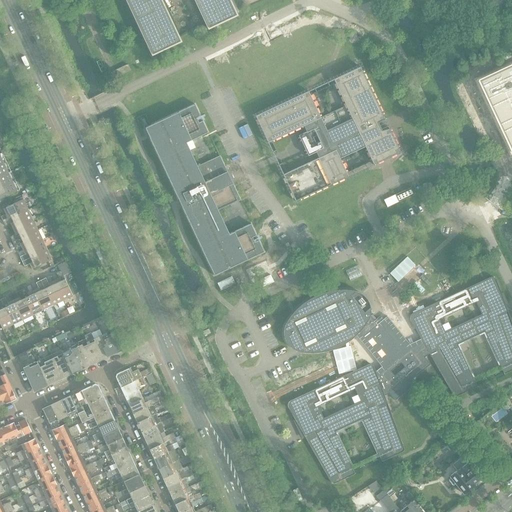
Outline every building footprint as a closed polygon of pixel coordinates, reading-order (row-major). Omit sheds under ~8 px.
[(195,0),(208,28),(236,15),(228,0),(126,0),(152,54),(180,41),(160,0),(195,0)] [(509,68),(476,84),(511,156),(511,155),(511,58),(506,62),(509,68)] [(117,76),(130,70),(127,65),(115,71),(117,76)] [(400,152),(389,128),(382,130),(378,123),(385,120),(360,67),(333,79),(346,106),(320,118),(308,91),(255,116),(268,143),(303,126),(306,132),(298,135),(308,156),(316,152),(318,158),(282,175),(288,186),(290,190),(295,202),(348,177),(347,173),(340,159),(365,147),(372,161),(373,165),(400,152)] [(240,200),(232,182),(220,156),(197,166),(186,143),(208,133),(195,104),(145,128),(214,276),(264,252),(258,240),(254,242),(252,238),(256,236),(251,224),(229,234),(218,211),(240,200)] [(0,199),(17,191),(0,156),(0,199)] [(387,208),(413,195),(410,188),(383,200),(387,208)] [(3,221),(27,210),(25,205),(24,205),(22,200),(6,207),(8,213),(0,217),(3,221)] [(31,219),(29,214),(27,210),(3,221),(5,226),(13,222),(15,228),(31,220),(32,220),(32,219),(31,219)] [(12,241),(37,230),(35,225),(34,225),(31,220),(15,228),(18,233),(10,237),(12,241)] [(40,239),(38,234),(39,234),(37,230),(12,241),(15,246),(22,243),(25,248),(41,240),(42,240),(41,239),(40,239)] [(22,262),(47,250),(44,244),(43,245),(41,240),(25,248),(27,253),(19,257),(22,262)] [(50,259),(48,255),(48,254),(47,250),(22,262),(24,266),(32,263),(35,268),(39,266),(42,271),(51,266),(49,261),(51,260),(51,259),(50,259)] [(73,296),(64,278),(70,275),(66,268),(56,273),(60,281),(54,283),(63,301),(63,300),(63,299),(67,297),(68,298),(72,296),(73,296)] [(270,275),(259,280),(263,287),(274,282),(270,275)] [(404,450),(404,449),(384,396),(389,393),(395,401),(412,387),(407,380),(412,376),(413,378),(430,364),(424,357),(429,354),(453,395),(453,396),(454,397),(455,397),(456,397),(457,397),(477,387),(458,345),(485,333),(504,374),(511,370),(511,323),(507,310),(500,313),(498,306),(507,303),(502,293),(503,293),(501,293),(496,281),(496,280),(495,279),(494,278),(493,278),(492,277),(491,277),(490,277),(489,278),(412,313),(411,314),(411,315),(410,316),(410,317),(409,318),(409,319),(410,320),(410,321),(422,342),(400,352),(374,320),(376,319),(372,314),(371,316),(370,315),(370,313),(370,311),(370,309),(370,307),(370,305),(369,303),(368,301),(367,299),(366,298),(365,296),(363,295),(361,294),(360,293),(358,292),(356,291),(354,291),(353,291),(349,290),(345,290),(342,290),(338,290),(334,290),(330,291),(327,292),(323,293),(320,294),(316,295),(313,297),(310,299),(307,301),(304,302),(302,304),(299,307),(297,309),(294,311),(291,316),(286,322),(285,324),(284,326),(284,328),(283,330),(283,332),(283,334),(284,336),(284,338),(285,340),(286,342),(287,344),(288,345),(289,347),(292,348),(294,350),(297,351),(299,352),(302,352),(305,353),(309,353),(312,353),(316,353),(320,352),(324,352),(327,351),(331,350),(335,349),(338,347),(342,345),(345,344),(348,342),(351,339),(350,337),(353,334),(356,331),(358,330),(387,367),(377,375),(374,367),(373,366),(372,365),(371,365),(370,364),(369,364),(368,364),(367,365),(290,401),(289,401),(289,402),(288,402),(287,403),(287,404),(287,405),(287,406),(288,407),(295,420),(293,420),(293,421),(294,421),(298,430),(307,426),(310,432),(304,435),(331,483),(332,484),(333,484),(334,484),(355,474),(352,467),(335,432),(362,419),(382,462),(402,452),(403,452),(403,451),(404,450)] [(63,301),(54,283),(49,286),(46,278),(45,278),(41,280),(53,305),(57,303),(57,302),(62,300),(62,301),(63,301)] [(53,305),(41,280),(36,283),(40,290),(34,293),(43,310),(43,309),(47,307),(48,308),(53,305)] [(43,310),(34,293),(29,295),(25,287),(21,290),(33,315),(37,313),(37,312),(41,309),(42,310),(43,310)] [(33,315),(21,290),(16,292),(19,300),(14,303),(23,320),(23,319),(22,318),(27,316),(28,317),(33,315)] [(23,320),(14,303),(9,305),(5,297),(0,299),(12,324),(17,322),(17,321),(21,319),(22,320),(23,320)] [(12,324),(0,299),(0,324),(2,329),(3,329),(3,328),(7,326),(7,327),(12,324)] [(69,314),(67,309),(60,313),(63,318),(69,314)] [(104,348),(105,347),(105,344),(107,343),(102,334),(94,338),(91,332),(85,335),(86,338),(97,361),(107,356),(104,348)] [(122,349),(114,332),(113,332),(108,333),(107,332),(102,334),(107,343),(105,344),(105,347),(104,348),(107,356),(122,349)] [(57,341),(67,337),(65,333),(56,337),(57,341)] [(97,361),(86,338),(76,343),(77,346),(82,355),(80,356),(80,358),(78,360),(82,368),(97,361)] [(78,360),(80,358),(80,356),(82,355),(77,346),(68,350),(69,352),(64,354),(72,373),(82,368),(78,360)] [(72,373),(64,354),(62,350),(51,355),(57,367),(55,368),(56,371),(54,371),(58,380),(72,373)] [(29,357),(26,351),(18,355),(21,361),(29,357)] [(56,371),(55,368),(57,367),(51,355),(37,362),(47,385),(58,380),(54,371),(56,371)] [(47,385),(37,362),(24,367),(34,391),(47,385)] [(134,381),(142,377),(138,369),(130,373),(128,368),(117,374),(116,377),(120,387),(134,381)] [(16,399),(3,369),(0,370),(0,374),(4,384),(0,385),(0,389),(5,401),(6,404),(16,399)] [(138,390),(144,388),(143,384),(142,385),(141,383),(136,385),(134,381),(120,387),(125,396),(138,390)] [(88,404),(103,397),(98,385),(95,384),(69,396),(76,410),(82,407),(79,402),(83,400),(83,399),(85,398),(88,404)] [(142,399),(138,390),(125,396),(129,405),(142,399)] [(76,410),(69,396),(60,401),(67,415),(76,411),(76,410)] [(88,420),(109,410),(103,397),(88,404),(93,415),(87,418),(84,410),(77,413),(82,423),(88,420)] [(133,414),(159,402),(157,397),(145,403),(142,399),(129,405),(133,414)] [(67,415),(60,401),(52,405),(59,420),(67,415)] [(157,413),(155,408),(161,406),(159,402),(133,414),(137,423),(156,414),(157,413)] [(59,420),(52,405),(43,409),(53,430),(61,427),(58,420),(59,420)] [(114,421),(109,410),(88,420),(89,424),(88,424),(90,429),(92,428),(93,430),(98,427),(99,428),(114,421)] [(141,431),(171,418),(172,417),(171,414),(160,419),(159,418),(158,418),(156,414),(137,423),(141,431)] [(164,432),(161,426),(169,423),(168,422),(172,420),(171,418),(141,431),(145,440),(164,432)] [(31,432),(27,423),(25,419),(19,422),(25,435),(31,432)] [(94,440),(118,429),(114,421),(99,428),(101,432),(92,436),(94,440)] [(487,434),(477,421),(472,425),(481,438),(487,434)] [(25,435),(19,422),(14,424),(14,422),(4,426),(10,439),(19,435),(20,437),(25,435)] [(86,430),(82,423),(77,425),(81,432),(86,430)] [(57,439),(77,430),(75,425),(68,429),(66,424),(61,427),(53,430),(57,439)] [(10,439),(4,426),(0,428),(0,446),(2,445),(2,443),(10,439)] [(122,438),(118,429),(94,440),(91,441),(92,445),(96,443),(96,444),(104,440),(107,446),(122,438)] [(74,442),(72,437),(79,434),(77,430),(57,439),(61,448),(74,442)] [(149,449),(175,437),(173,433),(166,436),(164,432),(145,440),(149,449)] [(174,448),(172,444),(177,442),(175,437),(149,449),(154,458),(174,448)] [(106,457),(127,447),(122,438),(107,446),(109,450),(104,452),(106,457)] [(18,457),(39,448),(34,439),(21,445),(23,450),(16,453),(18,457)] [(92,445),(91,441),(90,440),(84,443),(76,446),(74,442),(61,448),(65,457),(92,445)] [(82,460),(80,454),(87,451),(94,448),(92,445),(65,457),(69,466),(82,460)] [(131,456),(127,447),(106,457),(108,461),(113,459),(115,464),(131,456)] [(43,457),(39,448),(18,457),(20,461),(27,458),(29,463),(43,457)] [(179,459),(174,448),(154,458),(158,468),(179,459)] [(182,468),(180,462),(183,460),(184,462),(186,461),(185,459),(189,458),(188,456),(190,455),(189,454),(185,456),(179,459),(158,468),(162,477),(182,468)] [(115,475),(135,465),(131,456),(115,464),(109,466),(111,471),(106,473),(108,478),(115,475)] [(26,475),(47,465),(43,457),(29,463),(31,467),(24,471),(26,475)] [(74,476),(95,467),(93,462),(85,466),(82,460),(69,466),(74,476)] [(481,478),(475,470),(468,462),(449,477),(450,478),(448,480),(453,486),(455,484),(464,494),(475,485),(474,484),(481,478)] [(51,474),(47,465),(26,475),(28,479),(35,475),(37,480),(51,474)] [(139,475),(136,467),(135,465),(115,475),(116,479),(121,477),(124,482),(139,475)] [(91,478),(89,474),(96,470),(95,467),(74,476),(78,485),(91,478)] [(186,477),(182,468),(162,477),(167,486),(186,477)] [(419,471),(413,476),(420,484),(425,480),(419,471)] [(35,494),(56,485),(51,474),(37,480),(41,487),(33,490),(35,494)] [(95,487),(93,483),(101,479),(99,475),(91,478),(78,485),(82,493),(95,487)] [(129,493),(144,486),(139,475),(124,482),(127,488),(115,494),(117,498),(129,493)] [(184,489),(182,485),(187,483),(186,481),(188,480),(186,477),(167,486),(171,495),(184,489)] [(60,494),(56,485),(35,494),(37,499),(44,495),(46,500),(60,494)] [(148,495),(144,486),(129,493),(131,498),(126,500),(128,504),(148,495)] [(86,502),(107,493),(105,488),(97,492),(95,487),(82,493),(86,502)] [(175,504),(194,496),(192,494),(190,491),(186,493),(184,489),(171,495),(175,504)] [(191,503),(206,495),(204,490),(194,496),(175,504),(178,511),(180,511),(192,507),(191,503)] [(104,505),(101,500),(109,497),(107,493),(86,502),(90,511),(104,505)] [(424,511),(409,493),(406,496),(411,502),(400,511),(424,511)] [(64,503),(60,494),(46,500),(39,503),(41,507),(48,504),(51,509),(64,503)] [(153,504),(148,495),(128,504),(121,507),(123,511),(130,507),(130,508),(135,506),(137,511),(153,504)] [(398,511),(400,511),(387,495),(380,500),(389,511),(398,511)] [(33,506),(31,501),(29,497),(24,500),(28,508),(33,506)] [(0,511),(11,506),(9,502),(2,505),(0,500),(0,511)] [(66,511),(68,511),(64,503),(51,509),(52,511),(66,511)]
